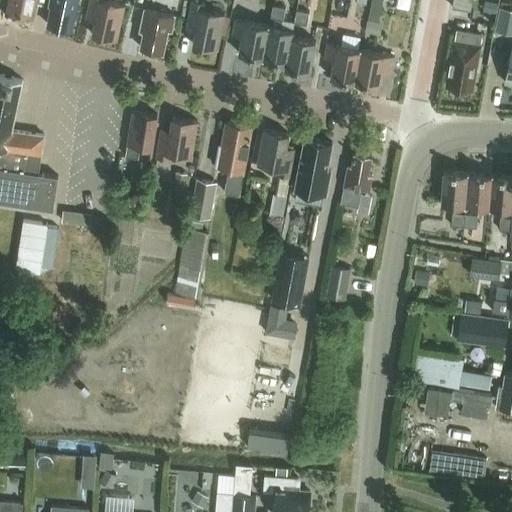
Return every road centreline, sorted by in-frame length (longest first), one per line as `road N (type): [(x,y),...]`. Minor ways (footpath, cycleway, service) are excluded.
road 1 (residential): [(416,127),(0,36)]
road 2 (tertiary): [(369,511),(390,271),(408,178),(431,146)]
road 3 (residential): [(416,127),(437,0)]
